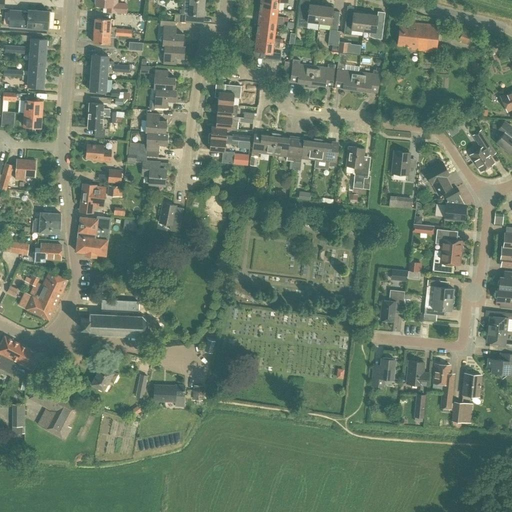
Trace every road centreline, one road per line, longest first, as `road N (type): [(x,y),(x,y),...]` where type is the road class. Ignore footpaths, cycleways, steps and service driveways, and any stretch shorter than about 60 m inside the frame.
road 1 (residential): [(487,193),(474,189),(434,130),(286,106),(218,36)]
road 2 (residential): [(377,339),(459,345),(479,283),(487,193)]
road 3 (residential): [(54,325),(73,287),(63,146)]
road 4 (residential): [(183,189),(202,47),(218,36)]
road 5 (residential): [(63,146),(72,0)]
road 6 (residential): [(54,325),(92,343),(188,361)]
